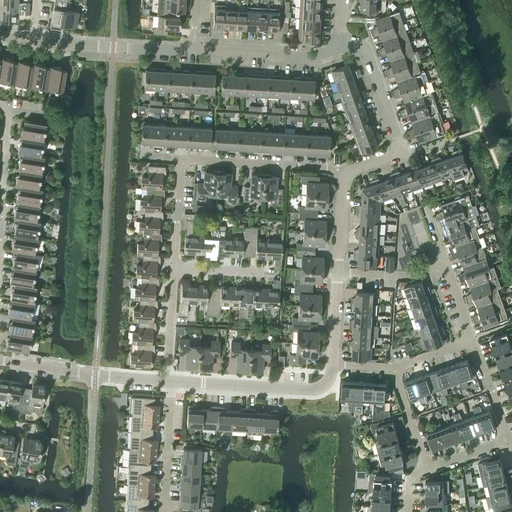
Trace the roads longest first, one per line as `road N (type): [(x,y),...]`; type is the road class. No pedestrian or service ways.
road 1 (unclassified): [(94,377),(111,48)]
road 2 (residential): [(348,173),(391,159),(397,148),(364,46),(340,46)]
road 3 (residential): [(173,383),(318,388),(332,364)]
road 4 (residential): [(182,158),(348,173)]
road 5 (residential): [(197,52),(307,58),(340,46)]
road 6 (tertiary): [(87,511),(94,377)]
road 7 (residential): [(165,511),(173,383)]
